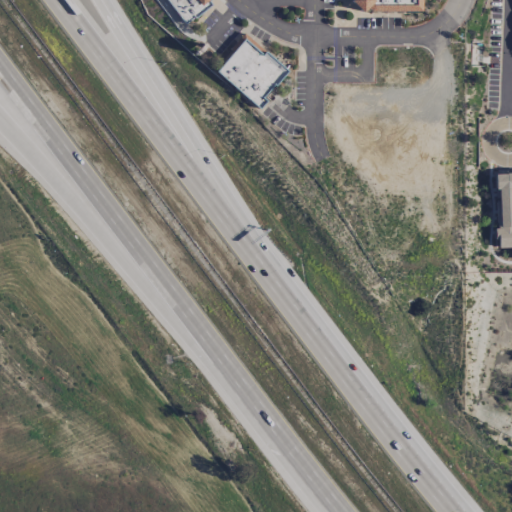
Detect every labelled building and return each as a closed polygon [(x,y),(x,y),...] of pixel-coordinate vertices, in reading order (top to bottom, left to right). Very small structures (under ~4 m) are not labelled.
[(167,0),(213,0),(216,3),(186,24),(167,0)] [(351,1),(352,0),(371,0),(373,2),(367,8),(362,13),(351,1)] [(421,0),(421,12),(370,12),(367,8),(361,2),(359,0),(421,0)] [(245,37),(287,73),(263,97),(268,101),(261,109),(216,72),(239,45),(245,37)] [(511,172),(493,173),(497,248),(511,247),(511,172)]
